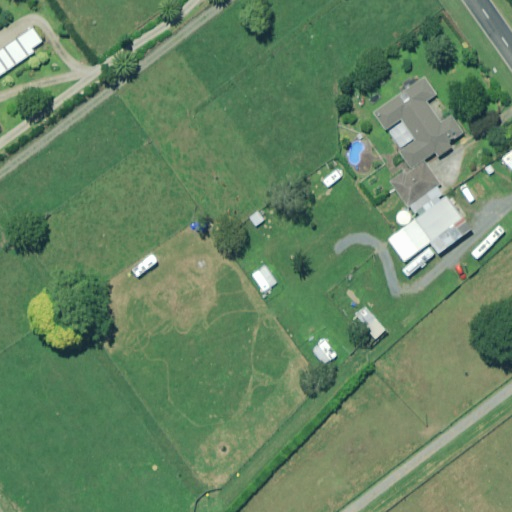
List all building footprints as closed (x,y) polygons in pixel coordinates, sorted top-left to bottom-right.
[(35,28),(0,52),(0,73),(46,43),(35,28)] [(424,209),(427,212),(443,201),(441,198),(450,192),(428,161),(439,153),(443,158),(458,148),(454,143),(468,133),(455,114),(445,121),(430,100),(439,94),(427,77),(402,94),(403,96),(376,114),(388,132),(404,122),(418,142),(403,152),(414,168),(394,182),(417,214),(424,209)] [(450,245),(473,228),(479,223),(474,216),(468,221),(451,197),(392,240),(408,262),(443,236),(450,245)] [(399,215),(399,216),(399,217),(399,218),(399,219),(400,221),(400,222),(401,223),(402,224),(404,225),(405,225),(407,225),(408,225),(409,225),(411,224),(412,224),(413,223),(414,222),(415,220),(415,219),(415,217),(415,216),(415,215),(415,213),(414,212),(413,211),(412,210),(410,209),(409,209),(408,209),(406,209),(405,209),(403,209),(402,210),(401,211),(400,212),(399,214),(399,215)] [(268,221),(262,212),(253,218),(260,227),(268,221)] [(389,331),(373,313),(363,321),(379,340),(389,331)]
